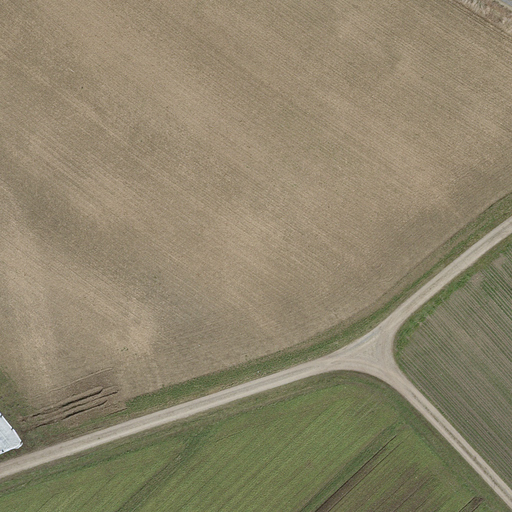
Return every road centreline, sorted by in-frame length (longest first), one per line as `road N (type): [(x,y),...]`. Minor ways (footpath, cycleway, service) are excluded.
road 1 (track): [(0,472),(371,352)]
road 2 (track): [(511,504),(371,352)]
road 3 (track): [(371,352),(511,229)]
